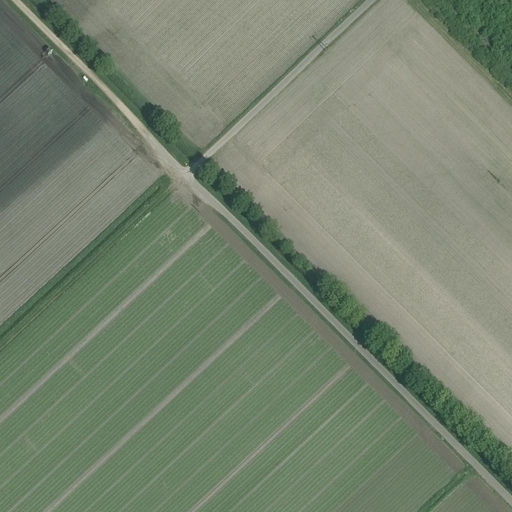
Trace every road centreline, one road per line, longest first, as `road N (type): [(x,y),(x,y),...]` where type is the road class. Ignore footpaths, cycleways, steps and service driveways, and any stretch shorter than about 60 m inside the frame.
road 1 (unclassified): [(152,138),(511,500)]
road 2 (track): [(187,174),(375,0)]
road 3 (track): [(14,0),(152,138)]
